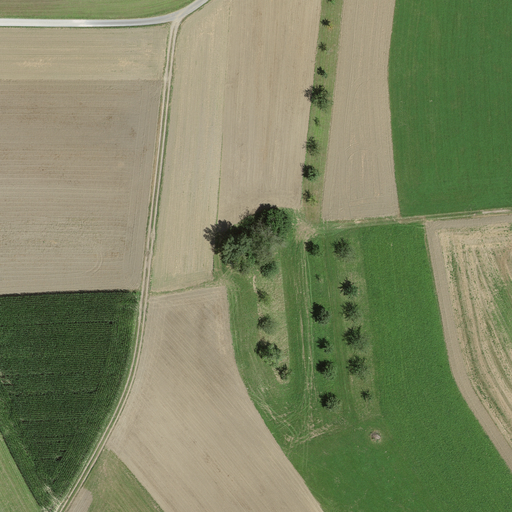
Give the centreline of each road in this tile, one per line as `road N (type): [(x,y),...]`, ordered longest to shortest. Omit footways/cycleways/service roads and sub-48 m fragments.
road 1 (track): [(63,511),(132,382),(174,17)]
road 2 (track): [(0,21),(174,17)]
